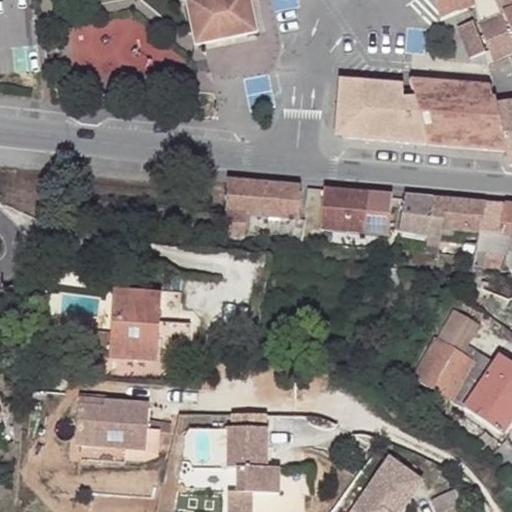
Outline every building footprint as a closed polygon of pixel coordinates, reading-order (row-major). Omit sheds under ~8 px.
[(254,0),(188,0),(198,46),(261,34),(254,0)] [(476,8),(474,0),(437,0),(441,22),(476,8)] [(474,0),(476,8),(479,24),(499,17),(491,0),(474,0)] [(511,0),(491,0),(499,17),(479,24),(480,31),(488,50),(483,52),(487,67),(511,55),(511,0)] [(464,28),(449,30),(452,49),(467,46),(464,28)] [(350,141),(395,145),(386,113),(406,110),(405,95),(402,95),(403,88),(341,83),(338,127),(350,128),(350,141)] [(447,108),(447,106),(445,87),(412,87),(412,95),(405,95),(406,110),(386,113),(395,145),(507,154),(495,105),(495,102),(464,100),(463,107),(447,108)] [(479,88),(445,87),(447,106),(447,108),(463,107),(464,100),(495,102),(493,92),(490,94),(488,95),(485,96),(483,96),(481,94),(480,92),(479,88)] [(511,103),(495,105),(507,154),(510,167),(511,167),(511,103)] [(350,128),(338,127),(338,130),(339,133),(341,136),(345,139),(350,141),(350,128)] [(266,185),(228,182),(225,234),(245,236),(246,216),(264,217),(266,185)] [(266,185),(264,217),(299,220),(301,188),(266,185)] [(388,236),(392,196),(324,190),(320,228),(388,236)] [(405,198),(394,252),(438,256),(443,228),(431,226),(435,201),(405,198)] [(443,228),(480,231),(485,205),(435,201),(431,226),(443,228)] [(500,235),(505,207),(485,205),(480,231),(500,235)] [(511,207),(505,207),(500,235),(480,231),(478,245),(475,259),(475,264),(471,282),(469,287),(481,290),(484,268),(502,271),(511,239),(511,207)] [(272,249),(274,240),(261,238),(261,248),(272,249)] [(475,259),(478,245),(462,243),(460,258),(475,259)] [(462,280),(471,282),(475,264),(465,262),(462,280)] [(501,311),(508,300),(492,293),(481,290),(469,287),(464,298),(501,311)] [(114,301),(112,334),(110,359),(157,362),(161,304),(114,301)] [(110,359),(112,334),(90,333),(88,358),(110,359)] [(454,400),(482,356),(467,346),(461,354),(435,340),(411,379),(452,404),(454,400)] [(493,364),(482,356),(454,400),(464,407),(493,364)] [(511,366),(498,357),(493,364),(464,407),(496,430),(511,409),(511,366)] [(83,402),(82,409),(109,410),(108,404),(83,402)] [(127,404),(108,404),(109,410),(82,409),(80,446),(130,448),(129,459),(151,460),(162,456),(163,431),(151,431),(152,406),(127,404)] [(503,435),(511,422),(511,409),(496,430),(503,435)] [(228,491),(228,511),(256,511),(256,493),(278,492),(277,469),(269,469),(260,469),(260,459),(269,460),(267,429),(227,430),(228,470),(236,470),(237,491),(228,491)] [(269,469),(269,460),(260,459),(260,469),(269,469)] [(395,511),(416,483),(384,460),(346,511),(395,511)] [(466,511),(462,499),(436,508),(437,511),(466,511)]
